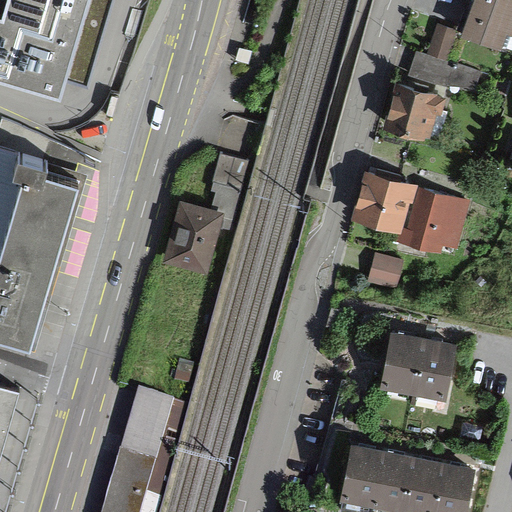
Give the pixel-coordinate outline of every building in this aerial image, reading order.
[(113,0),(0,0),(0,84),(60,102),(66,80),(89,86),(113,0)] [(511,0),(474,0),(472,6),(511,19),(511,0)] [(509,28),(511,19),(472,6),(461,37),(501,51),(507,35),(509,28)] [(458,30),(437,23),(426,54),(448,60),(458,30)] [(417,50),(409,75),(446,85),(476,90),(482,72),(448,60),(426,54),(417,50)] [(446,98),(396,84),(383,130),(424,142),(425,139),(430,140),(437,116),(441,117),(446,98)] [(18,157),(0,151),(0,345),(30,354),(79,191),(46,181),(48,174),(16,164),(18,157)] [(221,152),(213,180),(214,180),(242,188),(249,160),(221,152)] [(418,185),(366,171),(352,220),(397,233),(404,235),(418,187),(418,185)] [(242,188),(214,180),(211,189),(216,190),(212,206),(225,210),(220,226),(231,228),(242,188)] [(471,202),(418,187),(404,235),(397,233),(395,241),(442,254),(444,247),(458,251),(471,202)] [(212,206),(180,197),(172,227),(163,259),(207,272),(220,226),(225,210),(212,206)] [(405,261),(375,252),(367,281),(396,289),(405,261)] [(381,389),(413,395),(424,339),(408,336),(392,333),(381,389)] [(424,339),(413,395),(447,402),(458,345),(443,342),(424,339)] [(190,382),(195,361),(180,358),(175,378),(190,382)] [(140,511),(175,395),(139,385),(101,511),(140,511)] [(0,461),(19,394),(0,388),(0,461)] [(340,502),(372,508),(384,452),(368,448),(351,445),(340,502)] [(384,452),(372,508),(391,511),(403,511),(414,457),(399,454),(384,452)] [(414,457),(403,511),(434,511),(444,463),(431,460),(414,457)] [(444,463),(434,511),(467,511),(476,469),(460,466),(444,463)]
